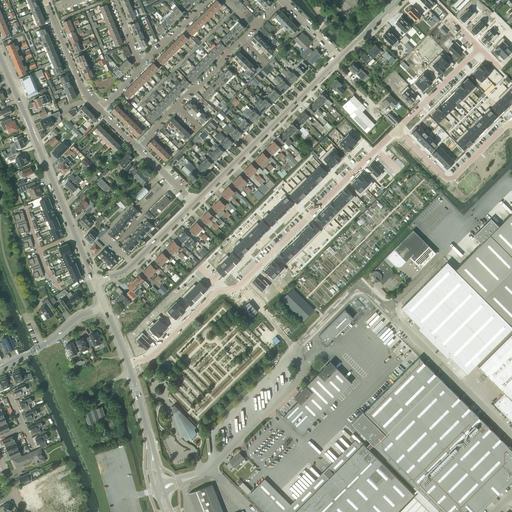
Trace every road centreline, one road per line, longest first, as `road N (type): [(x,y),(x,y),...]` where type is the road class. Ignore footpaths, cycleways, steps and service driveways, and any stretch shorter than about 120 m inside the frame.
road 1 (residential): [(128,365),(156,352),(217,291),(237,287),(400,132)]
road 2 (tertiary): [(194,202),(339,57)]
road 3 (secondary): [(74,235),(0,57)]
road 4 (unclassified): [(511,435),(388,309)]
road 5 (residential): [(400,132),(451,179),(511,121)]
road 6 (unclassified): [(213,463),(301,377),(295,350)]
road 7 (unclassified): [(295,350),(212,434),(213,463)]
road 8 (tertiary): [(94,282),(132,264),(194,202)]
road 9 (unclassified): [(388,309),(367,289),(355,289),(295,350)]
road 10 (residential): [(98,109),(45,0)]
